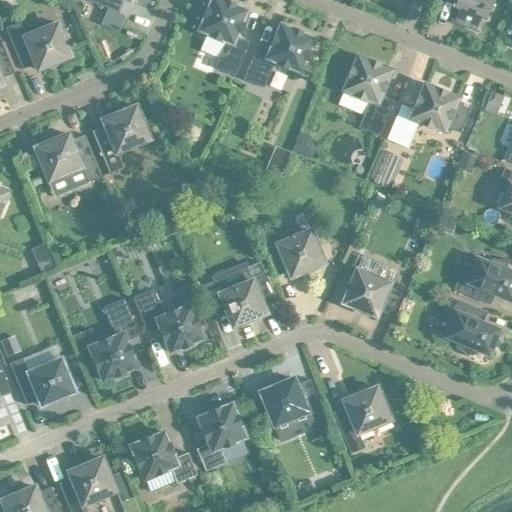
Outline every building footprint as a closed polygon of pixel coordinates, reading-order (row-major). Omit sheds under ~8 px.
[(122,3),(132,7),(134,0),(86,0),(118,13),(122,3)] [(208,0),(195,32),(223,44),(213,68),(234,76),(248,42),(238,37),(250,9),(227,0),(208,0)] [(452,0),(461,4),(454,21),(476,30),(481,17),(486,19),(493,0),(452,0)] [(22,69),(32,65),(36,74),(75,58),(58,19),(42,26),(41,26),(36,28),(37,28),(24,34),(19,22),(4,28),(22,69)] [(301,76),(317,37),(279,21),(267,49),(257,45),(242,79),(263,88),(273,64),(301,76)] [(0,89),(7,86),(3,77),(13,73),(0,40),(0,89)] [(393,101),(382,97),(394,69),(355,53),(339,91),(368,103),(358,127),(378,136),(393,101)] [(458,103),(461,97),(422,81),(411,109),(400,105),(386,139),(407,148),(417,124),(445,135),(448,128),(459,132),(469,107),(458,103)] [(475,94),(475,113),(497,113),(498,94),(475,94)] [(157,96),(146,101),(152,116),(163,111),(157,96)] [(136,148),(153,141),(137,102),(98,118),(102,127),(91,131),(109,173),(122,168),(117,156),(131,150),(131,151),(136,148)] [(31,146),(47,185),(63,178),(64,179),(69,176),(81,170),(86,182),(101,176),(84,135),(73,139),(69,130),(31,146)] [(299,132),(292,151),(311,158),(314,149),(309,136),(299,132)] [(403,159),(382,150),(370,179),(391,188),(403,159)] [(495,186),(502,192),(495,209),(509,214),(508,217),(511,219),(511,171),(503,168),(495,186)] [(0,215),(10,191),(0,186),(0,215)] [(160,238),(175,232),(171,223),(157,229),(160,238)] [(289,235),(289,236),(277,241),(272,229),(257,235),(274,276),(285,272),(289,281),(327,265),(311,227),(294,233),(289,235)] [(41,274),(53,268),(43,244),(31,249),(41,274)] [(485,293),(511,304),(511,303),(511,269),(505,267),(508,260),(491,259),(490,261),(476,255),(469,272),(461,271),(453,290),(482,302),(485,293)] [(390,280),(390,281),(376,275),(376,274),(371,272),(371,273),(354,266),(338,305),(377,320),(381,312),(391,316),(403,286),(390,280)] [(231,285),(217,291),(213,281),(202,285),(214,314),(222,310),(231,331),(269,315),(265,306),(276,302),(263,272),(250,277),(250,278),(237,283),(236,283),(231,285)] [(206,340),(190,302),(163,314),(153,289),(132,298),(146,332),(157,328),(168,355),(206,340)] [(498,337),(501,329),(475,318),(479,309),(450,297),(442,316),(448,321),(441,338),(456,344),(454,346),(468,357),(470,350),(489,358),(493,349),(499,345),(498,337)] [(102,307),(113,335),(86,346),(101,383),(139,368),(127,340),(138,336),(123,298),(102,307)] [(14,335),(0,340),(0,341),(6,357),(20,351),(14,335)] [(26,370),(21,358),(9,363),(26,405),(36,401),(39,410),(78,394),(62,355),(45,362),(45,361),(40,363),(40,364),(26,370)] [(10,392),(0,367),(0,407),(4,406),(0,397),(10,392)] [(298,384),(294,375),(256,391),(272,429),(307,415),(321,410),(308,379),(298,384)] [(393,422),(377,383),(339,399),(343,408),(332,412),(349,453),(364,448),(359,436),(372,431),(377,429),(377,428),(393,422)] [(232,401),(195,417),(206,444),(195,449),(205,471),(225,463),(220,450),(248,439),(232,401)] [(187,452),(176,457),(165,429),(127,445),(143,482),(170,471),(175,483),(196,475),(187,452)] [(119,493),(103,454),(64,470),(68,479),(58,483),(69,511),(86,511),(84,507),(119,493)] [(60,511),(50,487),(39,491),(35,483),(0,497),(0,505),(2,511),(60,511)]
